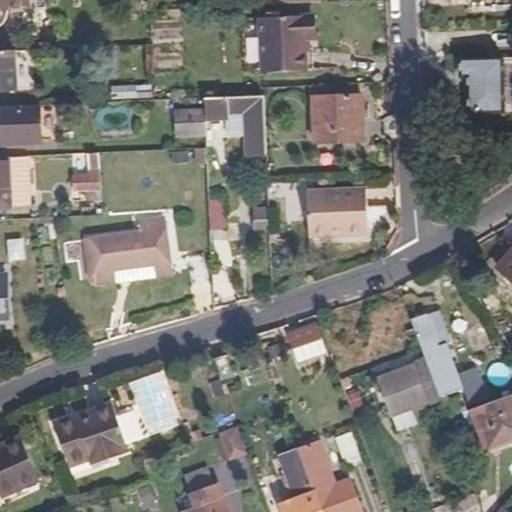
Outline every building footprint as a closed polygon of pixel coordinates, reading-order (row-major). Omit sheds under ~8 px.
[(28,0),(0,0),(0,9),(0,10),(29,8),(28,0)] [(310,39),(308,16),(261,17),(262,70),(306,69),(305,39),(310,39)] [(15,51),(0,51),(0,91),(17,90),(15,51)] [(505,111),(503,58),(461,60),(462,77),(470,77),(472,112),(505,111)] [(111,88),(112,102),(152,100),(151,86),(111,88)] [(361,140),(359,94),(314,96),(317,142),(361,140)] [(246,154),(266,153),(264,97),(206,100),(206,109),(206,119),(229,118),(229,113),(244,112),(246,154)] [(39,105),(0,107),(0,125),(3,126),(4,147),(42,145),(39,105)] [(180,138),(207,137),(206,119),(206,109),(179,110),(180,138)] [(208,167),(207,150),(195,151),(196,168),(208,167)] [(173,168),(191,166),(190,153),(171,155),(173,168)] [(84,204),(101,202),(99,156),(87,156),(88,178),(72,181),(72,193),(84,193),(84,204)] [(10,174),(30,174),(30,159),(9,160),(10,174)] [(9,160),(0,160),(0,209),(31,208),(30,174),(10,174),(9,160)] [(368,225),(366,186),(309,190),(311,234),(335,233),(335,228),(368,225)] [(228,203),(209,204),(211,234),(229,233),(228,203)] [(269,232),(268,211),(255,211),(255,223),(252,223),(252,232),(269,232)] [(168,282),(163,226),(138,228),(140,238),(87,242),(91,286),(168,282)] [(26,238),(10,238),(11,260),(26,259),(26,238)] [(511,253),(499,267),(511,278),(511,253)] [(0,319),(10,319),(7,283),(0,283),(0,319)] [(193,289),(195,318),(213,313),(212,284),(193,289)] [(442,308),(428,313),(441,346),(454,341),(442,308)] [(428,313),(412,319),(442,396),(450,417),(467,411),(459,390),(464,388),(448,344),(441,346),(428,313)] [(317,326),(309,329),(320,361),(329,357),(317,326)] [(320,361),(309,329),(289,337),(299,368),(320,361)] [(268,346),(272,357),(283,354),(279,342),(268,346)] [(226,355),(212,359),(221,385),(235,381),(226,355)] [(491,396),(478,363),(460,370),(474,403),(491,396)] [(430,404),(415,365),(376,379),(391,418),(430,404)] [(352,382),(349,374),(342,377),(346,385),(352,382)] [(221,385),(218,378),(209,382),(215,396),(224,392),(221,385)] [(360,388),(347,392),(353,407),(365,403),(360,388)] [(511,393),(474,408),(487,448),(511,439),(511,393)] [(87,458),(88,461),(105,454),(106,458),(125,452),(123,445),(110,410),(75,422),(73,420),(53,426),(67,465),(87,458)] [(113,416),(123,445),(141,439),(131,410),(113,416)] [(236,424),(218,431),(229,459),(247,453),(236,424)] [(336,436),(347,467),(364,461),(352,430),(336,436)] [(320,442),(300,450),(322,511),(361,511),(350,480),(336,485),(320,442)] [(0,451),(0,497),(38,482),(21,443),(0,451)] [(384,445),(371,449),(377,467),(389,463),(384,445)] [(322,511),(300,450),(281,456),(297,498),(281,505),(283,511),(322,511)] [(105,454),(88,461),(90,464),(106,458),(105,454)] [(185,478),(191,494),(213,486),(208,470),(185,478)] [(213,486),(191,494),(189,494),(194,508),(184,511),(229,511),(219,484),(213,486)] [(154,501),(149,487),(140,491),(145,504),(154,501)]
